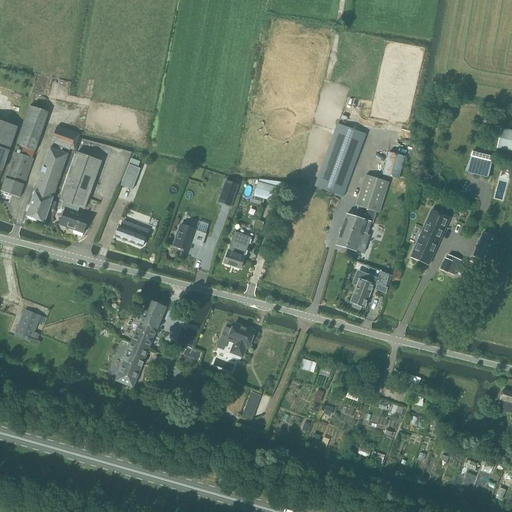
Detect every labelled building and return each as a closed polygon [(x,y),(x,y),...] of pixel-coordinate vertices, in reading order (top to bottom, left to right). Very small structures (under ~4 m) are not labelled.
[(30,105),(16,145),(22,147),(20,155),(33,159),(49,112),(30,105)] [(0,177),(2,171),(18,127),(0,120),(0,177)] [(366,135),(338,125),(315,187),(343,197),(366,135)] [(497,148),(511,151),(511,131),(502,129),(497,148)] [(27,216),(45,222),(50,208),(55,210),(57,202),(52,201),(69,154),(62,151),(53,148),(51,147),(27,216)] [(60,225),(74,230),(74,232),(83,235),(89,217),(78,213),(80,207),(85,209),(102,161),(77,152),(60,200),(63,202),(61,208),(65,209),(60,225)] [(14,153),(1,191),(20,197),(33,159),(20,155),(14,153)] [(384,175),(400,180),(407,157),(391,153),(384,175)] [(464,172),(488,179),(493,163),(468,156),(464,172)] [(129,165),(121,186),(132,190),(140,169),(129,165)] [(425,174),(420,185),(428,188),(433,177),(425,174)] [(342,228),(341,228),(339,233),(340,234),(337,245),(357,252),(363,233),(367,234),(371,222),(373,223),(377,212),(379,213),(389,182),(366,175),(356,205),(358,206),(355,217),(347,214),(342,228)] [(226,181),(218,202),(231,206),(238,186),(226,181)] [(255,196),(275,202),(279,188),(258,183),(255,196)] [(450,218),(432,210),(411,257),(429,265),(450,218)] [(256,220),(254,228),(262,230),(264,222),(256,220)] [(148,231),(123,221),(121,227),(119,226),(116,237),(142,247),(148,231)] [(182,225),(174,247),(189,252),(192,243),(202,247),(206,235),(209,226),(199,222),(196,230),(182,225)] [(224,263),(241,269),(252,238),(235,232),(224,263)] [(496,239),(483,233),(473,258),(486,263),(496,239)] [(445,259),(440,270),(448,273),(449,273),(455,276),(456,272),(457,272),(457,271),(456,271),(459,265),(460,266),(460,265),(459,265),(461,261),(448,255),(447,259),(445,259)] [(390,276),(381,272),(376,283),(386,287),(390,276)] [(374,284),(360,279),(351,303),(354,304),(353,307),(360,310),(361,307),(364,309),(374,284)] [(116,381),(133,388),(157,330),(158,330),(167,308),(148,300),(140,319),(138,318),(135,323),(139,324),(116,381)] [(25,310),(16,333),(37,341),(40,334),(34,332),(38,323),(42,324),(45,317),(41,316),(25,310)] [(226,345),(228,340),(237,343),(234,352),(243,355),(246,347),(249,348),(255,332),(234,324),(232,329),(225,327),(219,342),(226,345)] [(181,335),(178,342),(192,347),(195,340),(181,335)] [(188,347),(181,363),(196,369),(202,353),(188,347)] [(303,359),(300,368),(309,371),(312,362),(303,359)] [(330,395),(336,397),(339,391),(333,389),(330,395)] [(314,401),(320,403),(324,392),(318,390),(314,401)] [(497,409),(508,413),(510,409),(511,410),(511,392),(503,390),(497,409)] [(173,393),(170,400),(176,402),(178,395),(173,393)] [(414,404),(422,406),(424,398),(416,396),(414,404)] [(440,412),(443,404),(433,401),(430,409),(440,412)] [(398,405),(395,413),(401,415),(404,407),(398,405)] [(327,407),(324,414),(329,416),(332,409),(327,407)] [(244,411),(243,416),(253,419),(254,415),(244,411)] [(314,433),(311,441),(317,443),(320,436),(314,433)] [(373,449),(370,456),(375,458),(382,460),(384,453),(373,449)] [(375,458),(371,467),(380,470),(383,461),(382,460),(375,458)] [(486,458),(483,465),(492,469),(495,462),(486,458)] [(496,498),(502,501),(506,491),(500,488),(496,498)]
